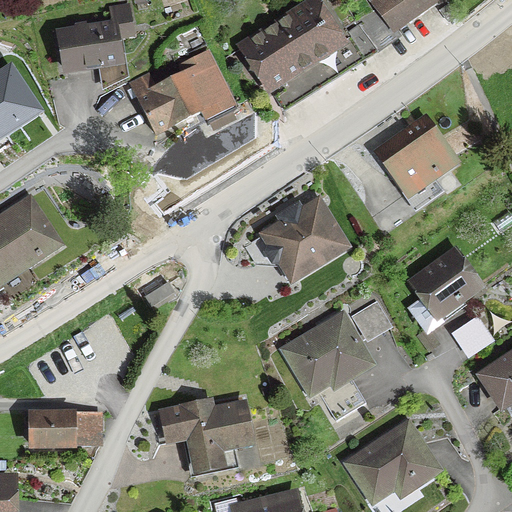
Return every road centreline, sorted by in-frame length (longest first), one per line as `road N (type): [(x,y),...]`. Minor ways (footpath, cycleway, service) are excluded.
road 1 (tertiary): [(198,227),(511,1)]
road 2 (residential): [(198,227),(206,253),(197,291),(89,511)]
road 3 (tertiary): [(0,344),(198,227)]
road 4 (residential): [(478,511),(481,486),(471,453),(432,380)]
